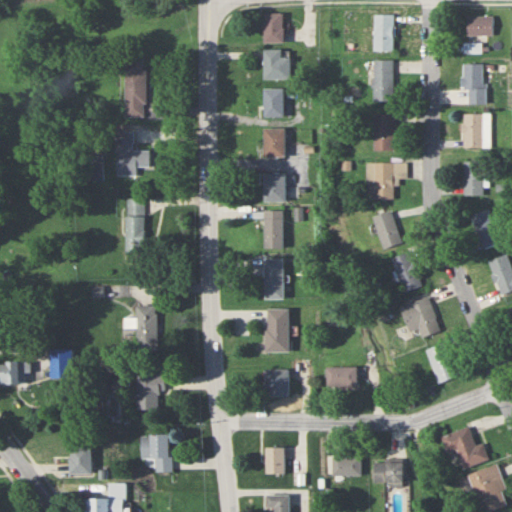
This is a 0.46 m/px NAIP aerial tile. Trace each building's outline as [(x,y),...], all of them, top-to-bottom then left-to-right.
[(264,41),(283,41),(283,12),(264,12),(264,41)] [(394,50),(394,14),(374,14),(374,50),(394,50)] [(493,15),(467,15),(467,34),(493,34),(493,15)] [(464,42),(464,51),(482,51),(482,42),(464,42)] [(292,78),(292,56),(283,56),(283,48),(264,48),(264,78),(292,78)] [(126,59),(126,116),(146,117),(146,59),(126,59)] [(374,101),(394,101),(394,59),(374,59),(374,101)] [(486,103),(486,63),(462,63),(462,88),(469,88),(469,103),(486,103)] [(266,116),(286,116),(286,88),(266,88),(266,116)] [(375,149),(396,149),(396,113),(375,113),(375,149)] [(484,113),(463,113),(463,147),(484,147),(484,113)] [(286,128),(265,128),(265,156),(286,156),(286,128)] [(152,166),(152,150),(134,150),(134,131),(117,131),(117,176),(139,176),(139,166),(152,166)] [(464,160),(464,194),(483,194),(483,160),(464,160)] [(395,199),(395,162),(367,162),(367,199),(395,199)] [(266,201),(286,201),(286,172),(266,172),(266,201)] [(472,213),(481,248),(499,243),(490,208),(472,213)] [(266,247),(285,247),(285,209),(266,209),(266,247)] [(374,216),(384,247),(402,241),(392,210),(374,216)] [(146,215),(126,215),(127,251),(146,250),(146,215)] [(421,286),(412,251),(394,256),(403,291),(421,286)] [(499,293),(511,289),(511,268),(507,253),(489,259),(499,293)] [(285,257),(266,257),(266,298),(285,298),(285,257)] [(402,305),(410,330),(419,328),(422,336),(440,330),(430,296),(402,305)] [(138,351),(160,351),(160,305),(138,305),(138,351)] [(290,307),(267,307),(267,351),(290,351),(290,307)] [(439,382),(458,375),(445,342),(426,349),(439,382)] [(55,351),(56,371),(71,370),(70,350),(55,351)] [(0,383),(25,384),(25,372),(33,372),(33,361),(0,360),(0,383)] [(358,385),(358,366),(327,366),(327,385),(358,385)] [(290,369),(267,369),(267,395),(290,395),(290,369)] [(160,409),(160,391),(167,391),(167,375),(138,375),(138,409),(160,409)] [(485,442),(477,444),(471,426),(443,435),(448,452),(459,449),(465,467),(490,459),(485,442)] [(142,434),(142,457),(156,457),(156,471),(173,471),(173,434),(142,434)] [(93,446),(71,446),(71,473),(93,473),(93,446)] [(286,447),(267,447),(267,473),(286,473),(286,447)] [(333,474),(363,474),(363,455),(333,455),(333,474)] [(406,462),(376,461),(376,481),(406,482),(406,462)] [(490,511),(511,506),(499,464),(472,472),(483,511),(490,511)] [(127,511),(127,482),(110,482),(110,497),(86,497),(86,511),(127,511)] [(276,506),(276,511),(290,511),(291,494),(267,494),(267,506),(276,506)]
